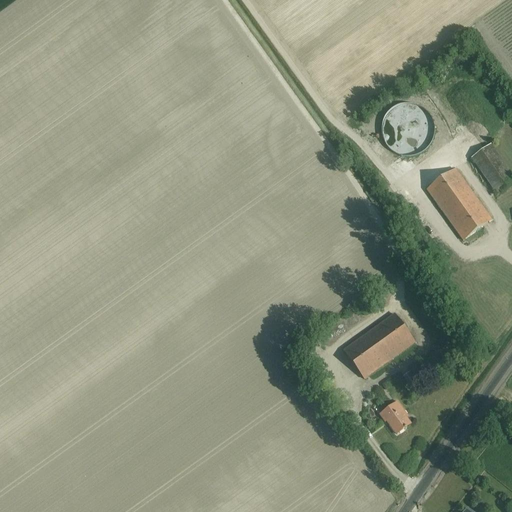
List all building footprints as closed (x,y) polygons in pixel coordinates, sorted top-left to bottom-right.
[(382,125),(382,127),(382,129),(382,131),(382,133),(382,135),(382,137),(383,139),(384,141),(385,143),(385,144),(387,146),(388,148),(389,149),(391,151),(392,152),(394,153),(396,154),(397,155),(399,156),(401,156),(403,157),(405,157),(407,157),(409,157),(411,157),(413,157),(415,156),(417,156),(419,155),(421,154),(423,153),(424,152),(426,151),(427,149),(429,148),(430,146),(431,144),(432,143),(433,141),(433,139),(434,137),(434,135),(435,133),(435,131),(435,129),(434,127),(434,125),(433,123),(433,121),(432,119),(431,118),(430,116),(429,114),(427,113),(426,111),(425,110),(423,109),(421,108),(420,107),(418,106),(416,106),(414,105),(412,105),(410,105),(408,104),(406,105),(404,105),(402,105),(400,106),(398,106),(396,107),(395,108),(393,109),(391,110),(390,112),(389,113),(387,115),(386,116),(385,118),(384,120),(383,122),(383,124),(382,125)] [(450,139),(467,131),(462,122),(450,129),(452,132),(447,134),(450,139)] [(498,195),(511,185),(511,173),(492,145),(472,159),(498,195)] [(464,241),(493,220),(457,170),(428,191),(464,241)] [(365,380),(416,343),(395,315),(344,351),(365,380)] [(410,373),(404,377),(411,388),(417,384),(410,373)] [(397,435),(411,425),(407,418),(408,417),(398,402),(381,415),(386,422),(388,421),(397,435)]
